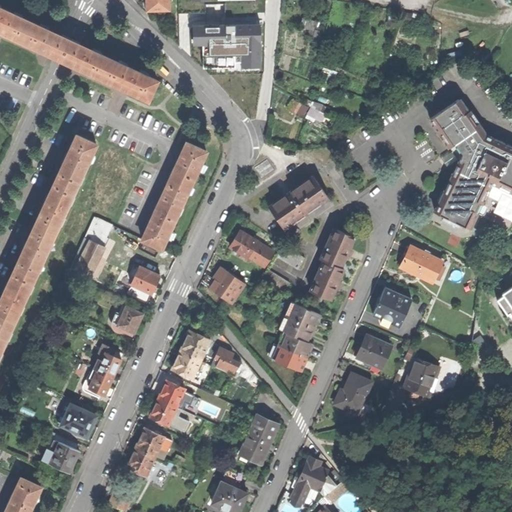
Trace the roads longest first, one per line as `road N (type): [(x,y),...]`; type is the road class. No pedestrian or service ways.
road 1 (residential): [(243,137),(76,511)]
road 2 (residential): [(262,511),(383,242),(388,198)]
road 3 (residential): [(0,186),(88,0)]
road 4 (residential): [(243,137),(199,80),(110,0)]
road 5 (residential): [(274,0),(261,123),(243,137)]
